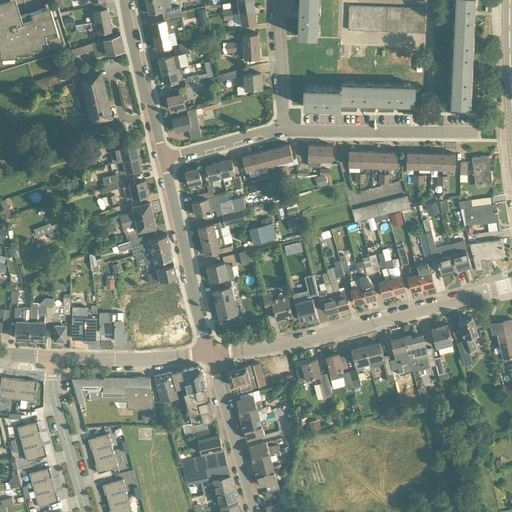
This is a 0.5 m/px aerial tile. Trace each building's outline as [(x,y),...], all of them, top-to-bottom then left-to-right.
[(16,17),(10,0),(0,0),(0,61),(3,62),(3,58),(18,57),(18,54),(34,52),(33,49),(49,48),(48,45),(65,43),(57,19),(54,20),(50,7),(16,17)] [(181,12),(185,11),(193,9),(192,5),(183,7),(183,6),(171,8),(169,0),(150,0),(146,1),(149,13),(162,10),(163,16),(181,12)] [(253,0),(245,0),(237,1),(239,13),(255,10),(253,0)] [(318,0),(299,0),(298,36),(317,37),(318,0)] [(470,106),(471,91),(474,0),(455,0),(451,105),(470,106)] [(424,33),(425,8),(349,6),(348,31),(424,33)] [(93,23),(109,20),(107,8),(91,11),(93,23)] [(255,10),(239,13),(241,26),(257,23),(255,10)] [(154,36),(169,33),(174,32),(177,31),(176,27),(178,27),(180,25),(181,24),(182,22),(183,19),(182,17),(181,12),(163,16),(164,20),(151,23),(154,36)] [(64,19),(65,27),(75,25),(73,17),(64,19)] [(97,30),(98,34),(99,40),(112,36),(110,32),(111,31),(109,20),(93,23),(90,23),(75,26),(76,31),(88,29),(88,31),(97,30)] [(188,42),(177,44),(174,32),(169,33),(154,36),(157,49),(172,46),(172,45),(173,45),(175,51),(189,48),(188,42)] [(226,42),(226,48),(236,47),(243,47),(258,46),(258,33),(237,35),(235,42),(226,42)] [(124,50),(120,34),(112,36),(99,40),(71,49),(74,57),(93,50),(95,57),(106,54),(106,55),(124,50)] [(258,46),(243,47),(243,59),(259,58),(258,46)] [(162,72),(181,68),(178,55),(190,52),(189,48),(175,51),(176,56),(173,56),(159,59),(162,72)] [(181,68),(162,72),(164,84),(179,81),(178,80),(183,79),(181,68)] [(219,82),(242,76),(242,69),(217,75),(219,82)] [(99,83),(97,72),(79,76),(79,77),(72,79),(73,87),(74,86),(76,96),(82,95),(86,113),(82,114),(84,124),(89,123),(89,124),(111,119),(110,118),(113,116),(115,113),(114,110),(112,109),(109,109),(102,82),(99,83)] [(61,86),(58,74),(35,81),(36,86),(48,83),(49,89),(61,86)] [(245,89),(262,88),(261,74),(244,75),(243,75),(244,89),(245,89)] [(186,84),(198,81),(199,80),(198,75),(184,79),(186,84)] [(198,81),(186,84),(185,84),(187,92),(184,93),(167,97),(170,110),(186,107),(185,99),(194,97),(192,89),(205,86),(203,80),(198,82),(198,81)] [(415,85),(342,84),(342,85),(340,85),(340,89),(304,88),(303,106),(303,107),(340,108),(341,103),(414,105),(415,85)] [(201,137),(194,109),(187,111),(187,115),(172,119),(175,131),(188,128),(191,140),(201,137)] [(116,162),(139,157),(138,155),(139,155),(138,150),(137,150),(136,144),(120,147),(120,148),(110,150),(111,156),(114,155),(116,162)] [(277,147),(282,162),(293,159),(290,144),(277,147)] [(320,167),(320,161),(320,145),(308,145),(307,166),(320,167)] [(320,145),(320,161),(332,161),(333,146),(320,145)] [(104,147),(94,150),(96,156),(106,153),(104,147)] [(270,165),(282,162),(277,147),(266,150),(270,165)] [(96,157),(96,156),(94,150),(79,156),(81,162),(96,157)] [(258,168),(270,165),(266,150),(254,154),(258,168)] [(360,167),(361,151),(348,151),(348,167),(360,167)] [(372,167),(373,152),(361,151),(360,167),(372,167)] [(384,168),(385,152),(373,152),(372,167),(384,168)] [(385,152),(384,168),(390,168),(397,168),(397,152),(385,152)] [(419,169),(419,153),(407,152),(406,168),(419,169)] [(430,169),(431,153),(419,153),(419,169),(430,169)] [(442,170),(443,154),(431,153),(430,169),(442,170)] [(246,171),(258,168),(254,154),(242,157),(246,171)] [(443,154),(442,170),(455,170),(455,154),(443,154)] [(475,185),(476,185),(492,183),(488,155),(471,157),(475,185)] [(139,157),(116,162),(117,169),(114,170),(115,174),(116,175),(141,169),(140,163),(141,163),(140,158),(139,158),(139,157)] [(218,163),(222,178),(235,174),(231,160),(218,163)] [(210,181),(222,178),(218,163),(206,167),(210,181)] [(188,186),(201,182),(198,168),(185,172),(188,186)] [(320,175),(324,175),(326,175),(329,185),(332,185),(329,175),(330,169),(320,169),(320,175)] [(37,173),(40,183),(46,181),(43,172),(37,173)] [(259,174),(261,180),(270,178),(268,172),(259,174)] [(102,177),(104,185),(117,181),(116,175),(115,174),(102,177)] [(252,183),(261,180),(259,174),(250,177),(252,183)] [(315,177),(317,187),(326,184),(324,175),(315,177)] [(237,190),(243,189),(240,177),(234,178),(237,190)] [(83,183),(85,190),(97,187),(95,179),(83,183)] [(146,189),(144,180),(129,184),(128,182),(122,184),(123,191),(130,189),(130,190),(124,192),(126,200),(148,195),(147,194),(149,193),(148,189),(146,189)] [(106,192),(119,188),(117,181),(104,185),(106,192)] [(192,201),(209,196),(208,192),(191,196),(192,201)] [(115,195),(107,196),(109,203),(109,204),(116,203),(115,195)] [(222,215),(233,212),(230,200),(218,203),(216,196),(216,195),(215,195),(209,196),(192,201),(195,216),(221,210),(222,215)] [(410,208),(407,196),(401,197),(404,210),(410,208)] [(404,210),(401,197),(394,199),(398,211),(404,210)] [(120,222),(152,215),(149,203),(144,204),(143,198),(131,201),(133,212),(119,215),(119,216),(109,218),(111,225),(114,224),(120,222)] [(0,200),(0,205),(4,218),(11,215),(6,199),(0,200)] [(398,211),(394,199),(388,201),(391,213),(398,211)] [(471,207),(471,200),(458,202),(459,209),(463,208),(466,225),(480,223),(497,221),(496,213),(497,212),(497,211),(496,211),(495,204),(471,207)] [(391,213),(388,201),(382,202),(385,214),(391,213)] [(385,214),(382,202),(376,204),(379,216),(385,214)] [(436,202),(425,205),(427,212),(438,209),(436,202)] [(379,216),(376,204),(370,205),(373,218),(379,216)] [(373,218),(370,205),(364,207),(367,219),(373,218)] [(289,216),(299,213),(297,206),(287,209),(289,216)] [(367,219),(364,207),(357,209),(361,221),(367,219)] [(357,209),(351,210),(354,222),(361,221),(357,209)] [(242,210),(233,212),(222,215),(223,221),(224,226),(239,223),(238,221),(244,219),(242,210)] [(389,214),(393,226),(403,223),(400,212),(389,214)] [(152,215),(120,222),(122,228),(136,225),(137,231),(155,227),(152,215)] [(289,231),(300,228),(302,227),(299,216),(286,220),(289,231)] [(223,236),(221,228),(219,222),(198,227),(201,241),(223,236)] [(269,224),(262,226),(248,229),(253,245),(276,238),(272,223),(269,224)] [(35,232),(37,238),(57,229),(55,224),(35,232)] [(116,228),(114,224),(111,225),(101,229),(104,235),(116,230),(116,228)] [(65,234),(63,228),(57,230),(57,229),(37,238),(39,244),(65,234)] [(126,242),(138,238),(136,230),(124,233),(126,242)] [(329,230),(321,233),(323,240),(331,237),(329,230)] [(316,232),(304,235),(306,246),(319,243),(316,232)] [(419,234),(425,257),(431,255),(425,232),(419,234)] [(455,268),(449,244),(435,247),(431,232),(425,232),(431,255),(431,258),(437,256),(437,258),(436,258),(441,276),(448,274),(448,270),(455,268)] [(143,253),(170,246),(167,234),(148,239),(148,240),(144,241),(143,237),(138,238),(126,242),(118,244),(120,252),(131,249),(133,256),(143,253)] [(223,236),(201,241),(204,255),(220,251),(232,248),(231,242),(225,244),(223,237),(223,236)] [(501,247),(500,240),(469,244),(475,271),(482,270),(482,273),(492,272),(491,259),(502,258),(501,249),(502,248),(502,247),(501,247)] [(449,244),(455,268),(456,272),(464,270),(463,266),(470,264),(466,250),(463,241),(456,242),(449,244)] [(302,251),(300,242),(292,243),(294,253),(302,251)] [(170,246),(143,253),(146,264),(153,263),(155,262),(155,263),(173,258),(170,246)] [(402,265),(408,264),(404,246),(397,248),(402,265)] [(5,250),(7,258),(13,256),(11,248),(5,250)] [(383,252),(387,267),(393,266),(388,248),(382,249),(383,252)] [(242,266),(253,263),(250,250),(239,253),(242,266)] [(387,267),(383,252),(378,254),(380,262),(385,280),(378,282),(382,297),(394,294),(390,279),(388,273),(387,267)] [(96,259),(94,253),(89,254),(91,266),(103,263),(102,258),(96,259)] [(369,256),(373,272),(380,270),(375,254),(369,256)] [(345,259),(344,255),(339,256),(343,272),(349,270),(346,258),(345,259)] [(367,274),(373,272),(369,256),(362,258),(367,274)] [(149,284),(159,281),(177,277),(173,258),(155,263),(155,262),(153,263),(154,269),(155,272),(147,274),(149,284)] [(112,264),(114,272),(122,270),(120,262),(112,264)] [(226,267),(225,262),(207,267),(211,281),(227,277),(228,281),(235,279),(232,266),(226,267)] [(430,270),(429,267),(427,262),(417,265),(416,265),(418,273),(422,289),(434,286),(430,270)] [(409,267),(408,276),(407,276),(411,292),(422,289),(418,273),(416,265),(409,267)] [(328,272),(338,311),(349,308),(345,292),(340,294),(333,267),(326,269),(328,272)] [(326,314),(338,311),(328,272),(327,273),(322,274),(326,289),(318,291),(318,293),(318,294),(320,299),(322,298),(326,314)] [(305,276),(308,290),(292,294),(294,303),(299,321),(308,318),(311,321),(315,320),(316,316),(317,316),(312,298),(312,297),(310,298),(309,296),(318,293),(318,291),(313,274),(305,276)] [(361,286),(365,302),(377,298),(373,283),(368,276),(366,275),(359,276),(361,286)] [(354,305),(365,302),(361,286),(359,276),(351,278),(351,281),(350,281),(353,288),(350,289),(354,305)] [(390,279),(394,294),(405,291),(401,276),(390,279)] [(217,304),(235,299),(230,281),(212,285),(214,285),(215,291),(214,291),(217,304)] [(263,302),(265,308),(266,313),(274,311),(276,320),(292,316),(287,295),(287,294),(287,293),(285,293),(284,292),(282,292),(280,293),(278,295),(278,298),(273,299),(271,292),(262,295),(263,302)] [(235,299),(217,304),(220,317),(221,317),(223,323),(220,323),(220,324),(239,319),(235,299)] [(44,340),(45,322),(45,321),(44,321),(38,321),(38,303),(31,303),(31,308),(30,339),(44,340)] [(53,313),(53,306),(45,306),(45,314),(44,321),(45,321),(45,322),(52,323),(53,313)] [(30,339),(31,308),(15,307),(14,320),(17,320),(16,339),(30,339)] [(8,320),(9,309),(0,308),(0,315),(2,316),(2,319),(8,320)] [(118,312),(109,312),(100,312),(100,333),(115,333),(115,342),(125,341),(125,332),(124,332),(124,320),(118,320),(118,312)] [(53,313),(52,323),(52,325),(55,326),(54,340),(60,340),(61,341),(63,341),(64,341),(66,341),(66,324),(61,324),(61,319),(59,319),(59,314),(53,313)] [(467,318),(467,316),(461,318),(462,319),(456,321),(463,341),(457,343),(465,366),(473,363),(469,351),(476,349),(472,336),(477,335),(471,316),(467,318)] [(95,341),(95,318),(85,317),(85,318),(73,318),(72,339),(86,339),(86,341),(95,341)] [(511,363),(511,320),(491,325),(493,335),(496,334),(502,361),(503,366),(511,363)] [(436,348),(452,344),(447,325),(431,329),(436,348)] [(429,367),(435,365),(433,358),(431,347),(426,349),(422,335),(411,337),(410,334),(403,336),(408,356),(410,361),(411,365),(412,371),(417,370),(417,366),(428,363),(429,367)] [(408,356),(403,336),(401,337),(401,336),(396,337),(397,338),(390,340),(395,359),(389,360),(394,380),(400,378),(397,365),(403,364),(402,357),(408,356)] [(394,380),(389,360),(388,355),(383,356),(379,342),(364,346),(370,368),(384,364),(390,389),(397,387),(394,380)] [(371,370),(370,368),(364,346),(350,349),(355,367),(356,369),(348,371),(353,388),(360,386),(359,379),(357,373),(371,370)] [(353,388),(348,371),(343,372),(342,370),(337,354),(326,357),(330,374),(331,379),(343,376),(347,389),(353,388)] [(438,374),(443,373),(444,373),(440,357),(433,358),(435,365),(438,374)] [(321,378),(316,359),(302,363),(303,368),(296,369),(299,380),(306,379),(313,377),(315,385),(319,384),(323,398),(332,396),(327,377),(321,378)] [(246,366),(252,388),(264,384),(259,363),(246,366)] [(190,390),(206,386),(202,369),(198,366),(185,369),(190,390)] [(252,388),(246,366),(230,371),(228,375),(231,386),(238,384),(240,391),(252,388)] [(187,391),(190,390),(185,369),(170,372),(175,386),(185,383),(187,391)] [(178,396),(175,386),(170,372),(154,376),(160,398),(161,400),(178,396)] [(2,376),(0,389),(0,397),(17,399),(19,379),(11,378),(12,377),(2,376)] [(150,390),(150,377),(133,377),(133,379),(124,379),(124,380),(104,380),(104,379),(75,379),(75,380),(73,381),(79,403),(85,401),(128,401),(127,409),(153,409),(153,390),(150,390)] [(17,399),(35,401),(37,381),(27,379),(27,380),(19,379),(17,399)] [(206,386),(190,390),(187,391),(183,391),(188,408),(185,408),(186,413),(189,413),(192,423),(205,419),(214,417),(209,398),(207,399),(206,395),(208,394),(206,386)] [(238,411),(260,405),(259,400),(254,402),(253,396),(236,401),(238,410),(238,411)] [(240,420),(258,415),(257,410),(261,409),(260,405),(238,411),(238,410),(238,411),(240,420)] [(480,410),(473,412),(476,420),(482,418),(480,410)] [(243,430),(266,424),(276,421),(275,414),(273,414),(273,412),(258,415),(240,420),(243,430)] [(178,416),(180,425),(186,423),(184,415),(178,416)] [(184,435),(196,432),(201,453),(223,448),(219,434),(210,436),(208,429),(205,419),(192,423),(182,426),(184,435)] [(319,420),(309,422),(310,431),(321,428),(319,420)] [(40,431),(37,421),(17,427),(22,444),(41,438),(39,431),(40,431)] [(266,424),(243,430),(244,430),(246,440),(264,435),(262,430),(267,428),(266,424)] [(108,433),(88,439),(91,448),(92,448),(94,456),(113,450),(108,433)] [(47,455),(44,446),(43,446),(41,438),(22,444),(27,461),(47,455)] [(251,457),(273,450),(279,449),(278,444),(267,447),(266,442),(248,447),(251,456),(251,457)] [(94,456),(96,463),(95,464),(98,473),(118,468),(113,450),(94,456)] [(203,494),(233,486),(230,474),(229,475),(223,450),(180,461),(186,486),(200,482),(202,488),(203,494)] [(253,466),(271,461),(270,456),(274,455),(273,450),(251,457),(251,456),(250,457),(253,466)] [(256,476),(278,470),(277,465),(273,467),(271,461),(253,466),(256,476)] [(29,473),(34,490),(53,485),(51,477),(52,477),(49,467),(29,473)] [(21,485),(17,469),(15,470),(11,471),(13,477),(12,477),(9,481),(11,488),(21,485)] [(259,486),(265,484),(267,491),(278,488),(277,481),(275,475),(280,474),(278,470),(256,476),(257,476),(259,486)] [(106,494),(108,501),(128,496),(123,479),(103,484),(105,494),(106,494)] [(55,492),(53,485),(34,490),(39,507),(59,502),(56,492),(55,492)] [(233,486),(203,494),(206,506),(213,504),(212,499),(216,497),(218,503),(236,499),(233,486)] [(110,509),(110,511),(132,511),(128,496),(108,501),(110,509)] [(12,498),(0,500),(0,507),(5,506),(14,504),(12,498)] [(219,511),(239,511),(237,503),(219,508),(219,511)] [(281,511),(279,503),(264,507),(265,511),(281,511)]
